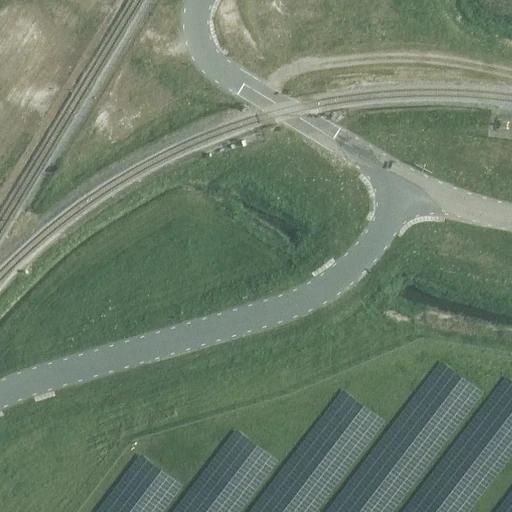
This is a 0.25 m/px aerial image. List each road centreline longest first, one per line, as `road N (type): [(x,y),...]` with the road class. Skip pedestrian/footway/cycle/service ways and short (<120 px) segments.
road 1 (tertiary): [(406,184),(364,253),(312,295),(0,395)]
road 2 (tertiary): [(406,184),(206,57),(199,0)]
road 3 (track): [(261,96),(283,75),(394,58),(511,74)]
